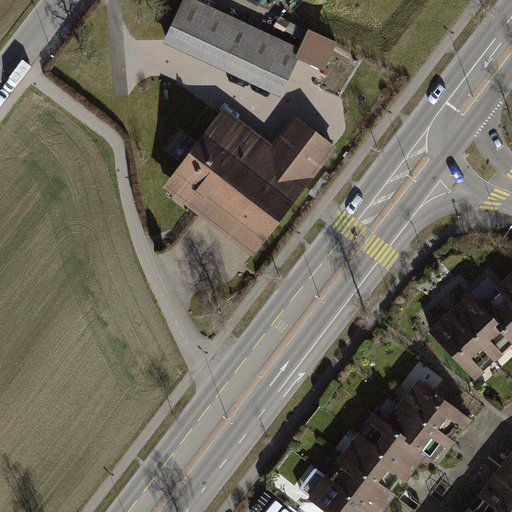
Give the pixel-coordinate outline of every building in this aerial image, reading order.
[(298,46),(194,0),(186,0),(168,42),(278,91),(294,57),(321,69),(333,42),(305,30),(298,46)] [(260,245),(333,147),(293,117),(272,145),(223,108),(198,140),(177,124),(160,145),(182,162),(170,178),(202,203),(260,245)] [(511,271),(492,290),(511,309),(511,271)] [(511,309),(492,290),(475,306),(511,343),(511,309)] [(511,343),(475,306),(464,294),(446,312),(496,364),(511,348),(511,343)] [(446,312),(425,332),(475,384),(496,364),(446,312)] [(463,423),(414,386),(399,406),(449,442),(463,423)] [(433,463),(449,442),(399,406),(384,426),(424,456),(433,463)] [(353,436),(409,477),(424,456),(384,426),(369,415),(353,436)] [(392,500),(409,477),(353,436),(337,459),(392,500)] [(365,511),(382,511),(392,500),(337,459),(321,479),(365,511)] [(511,464),(501,480),(511,488),(511,464)] [(322,511),(365,511),(321,479),(306,500),(322,511)] [(499,511),(511,511),(511,488),(501,480),(485,502),(499,511)] [(499,511),(485,502),(476,511),(499,511)]
